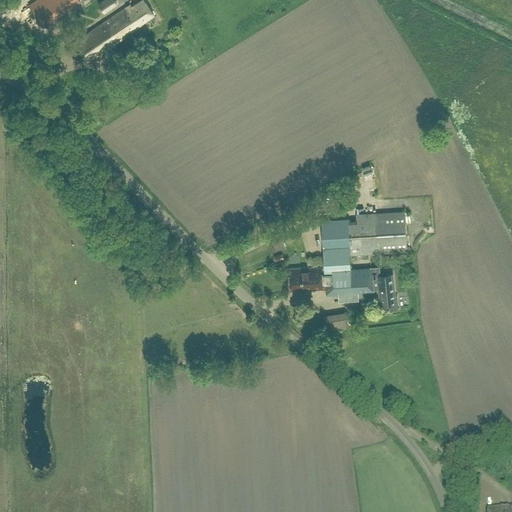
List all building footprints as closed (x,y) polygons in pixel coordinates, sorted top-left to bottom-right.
[(24,0),(31,13),(38,9),(59,9),(76,1),(75,0),(24,0)] [(154,14),(144,0),(140,0),(132,6),(130,4),(74,41),(87,61),(98,53),(96,51),(102,48),(104,50),(126,35),(125,32),(132,27),(133,29),(138,26),(138,25),(154,14)] [(105,14),(118,6),(114,0),(99,0),(96,2),(105,14)] [(138,42),(111,58),(121,74),(149,59),(138,42)] [(433,176),(432,167),(425,168),(425,177),(433,176)] [(351,271),(351,268),(350,254),(407,251),(404,211),(347,214),(348,223),(322,224),(325,272),(331,272),(351,271)] [(377,274),(380,274),(379,266),(371,266),(371,267),(351,268),(351,271),(352,291),(374,290),(374,289),(378,288),(377,274)] [(331,285),(331,272),(325,272),(320,272),(320,267),(299,268),(299,270),(289,270),(290,287),(304,287),(304,288),(313,288),(313,286),(331,285)] [(351,271),(331,272),(331,285),(333,285),(333,290),(339,290),(339,300),(351,299),(351,291),(352,291),(351,271)] [(393,273),(380,274),(377,274),(378,288),(381,309),(398,307),(396,295),(395,295),(393,273)] [(326,336),(344,335),(343,312),(325,313),(326,336)]
